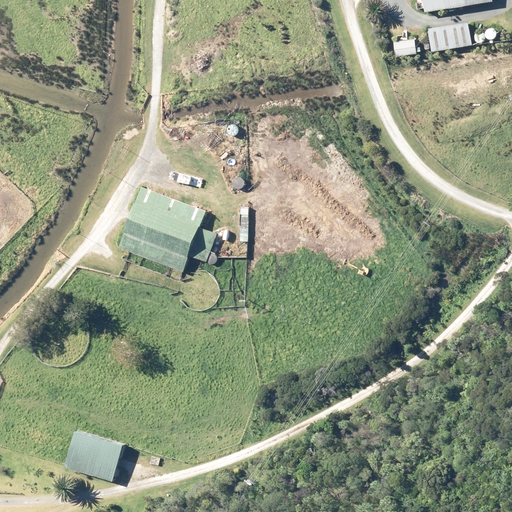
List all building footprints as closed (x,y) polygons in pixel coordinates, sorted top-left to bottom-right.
[(417,0),(420,13),(490,1),(489,0),(417,0)] [(467,23),(426,29),(429,51),(470,45),(467,23)] [(410,39),(390,42),(392,57),(412,54),(410,39)] [(203,211),(139,187),(117,248),(182,272),(187,257),(203,263),(213,233),(197,227),(203,211)] [(248,217),(239,217),(238,241),(247,242),(248,217)] [(119,445),(71,431),(61,467),(109,481),(119,445)]
